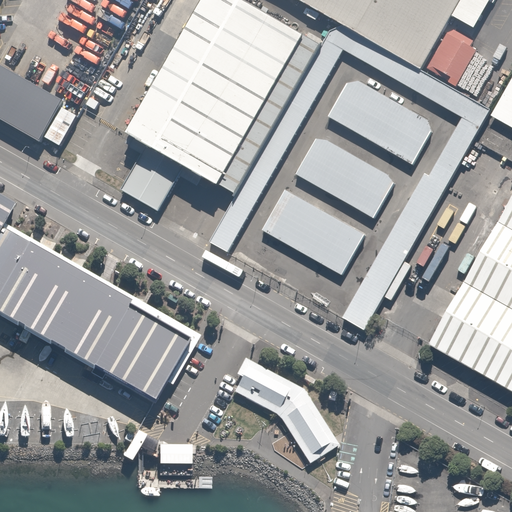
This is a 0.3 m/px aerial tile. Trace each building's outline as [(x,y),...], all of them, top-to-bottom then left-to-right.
[(202,178),(237,197),(322,47),(240,0),(205,0),(179,44),(121,144),(143,155),(179,177),(197,186),(202,178)] [(299,0),(420,68),(459,0),(299,0)] [(447,128),(465,138),(476,120),(320,31),(322,47),(344,52),(447,128)] [(477,48),(448,33),(429,69),(457,84),(477,48)] [(142,48),(124,38),(90,98),(108,108),(142,48)] [(228,253),(344,52),(322,47),(237,197),(211,244),(228,253)] [(511,59),(498,85),(511,92),(511,186),(414,356),(511,411),(511,59)] [(0,137),(28,154),(32,147),(48,118),(52,112),(0,82),(0,137)] [(511,136),(511,92),(498,85),(474,126),(507,145),(511,136)] [(333,89),(313,124),(396,173),(417,138),(410,128),(341,87),(333,89)] [(48,118),(32,147),(60,144),(77,116),(48,118)] [(407,183),(326,325),(350,339),(465,138),(447,128),(413,186),(407,183)] [(297,175),(377,220),(395,185),(387,175),(328,140),(317,141),(297,175)] [(169,197),(179,177),(143,155),(122,193),(160,212),(169,197)] [(269,199),(247,238),(324,281),(346,243),(269,199)] [(0,202),(0,317),(154,404),(193,337),(4,230),(15,211),(0,202)] [(309,465),(337,447),(304,391),(242,363),(234,377),(240,380),(232,395),(278,419),(309,465)] [(124,458),(133,463),(140,451),(148,436),(139,431),(131,446),(124,458)] [(161,459),(161,467),(193,467),(193,446),(161,446),(161,459)]
